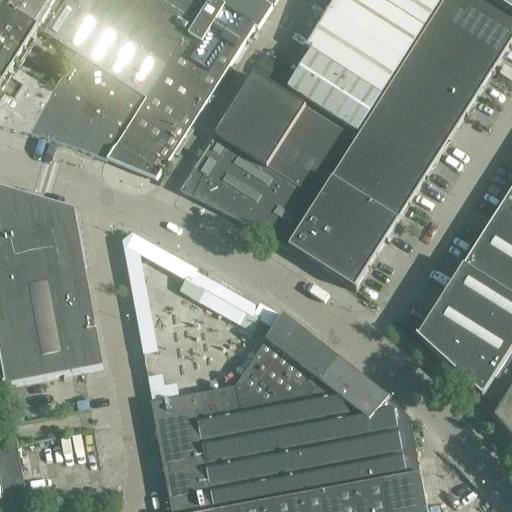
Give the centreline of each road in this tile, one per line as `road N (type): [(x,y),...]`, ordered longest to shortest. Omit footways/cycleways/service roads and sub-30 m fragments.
road 1 (unclassified): [(511,491),(452,420),(359,340),(247,262),(102,194)]
road 2 (unclassified): [(135,511),(135,455),(98,232),(102,194)]
